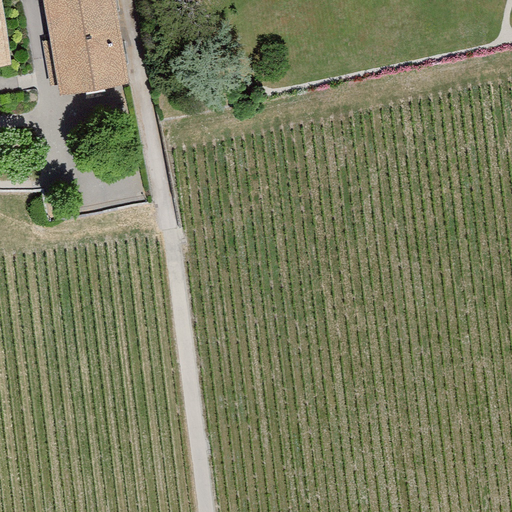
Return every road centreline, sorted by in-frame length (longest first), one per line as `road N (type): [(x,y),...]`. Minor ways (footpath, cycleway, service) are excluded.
road 1 (track): [(208,511),(152,118)]
road 2 (unclassified): [(152,118),(129,0)]
